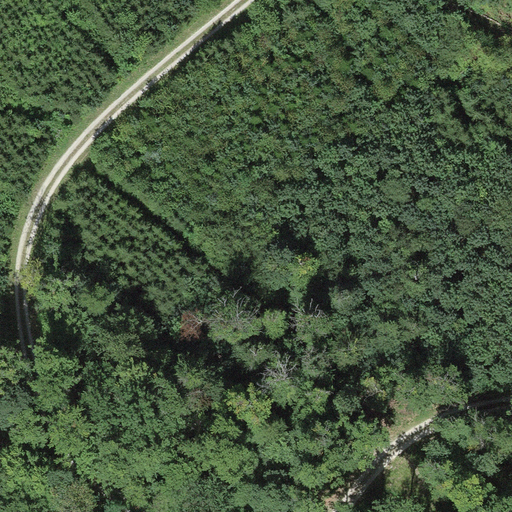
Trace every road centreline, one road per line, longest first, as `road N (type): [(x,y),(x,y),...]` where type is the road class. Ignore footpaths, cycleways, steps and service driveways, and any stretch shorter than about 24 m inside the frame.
road 1 (track): [(127,511),(61,452),(32,393),(24,243),(45,183),(135,87),(233,0)]
road 2 (track): [(511,412),(419,433),(333,511)]
